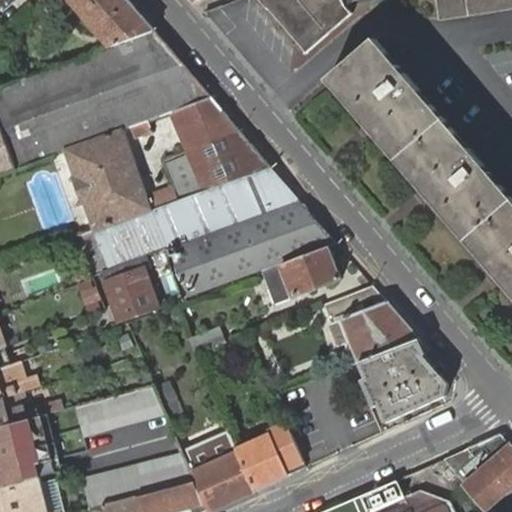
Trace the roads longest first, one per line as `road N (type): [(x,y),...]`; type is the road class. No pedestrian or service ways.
road 1 (tertiary): [(509,401),(160,0)]
road 2 (residential): [(509,401),(272,511)]
